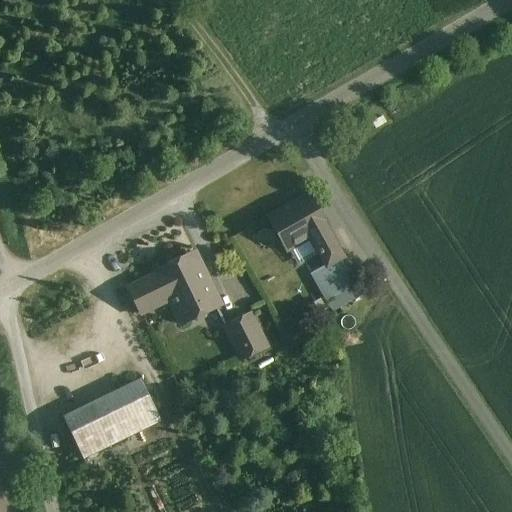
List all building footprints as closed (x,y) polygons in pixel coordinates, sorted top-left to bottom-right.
[(307,197),(269,219),(287,250),(310,237),(314,245),(305,250),(318,271),(341,258),(324,229),(325,228),(307,197)] [(157,276),(129,290),(141,314),(168,301),(180,325),(191,320),(196,323),(205,318),(206,312),(217,307),(206,285),(210,283),(195,253),(156,273),(157,276)] [(344,263),(317,278),(330,300),(356,285),(344,263)] [(250,316),(225,328),(241,360),(266,348),(250,316)] [(139,383),(65,419),(84,457),(157,421),(139,383)]
